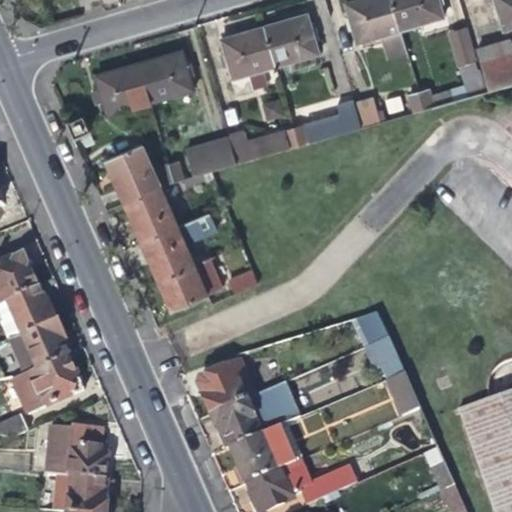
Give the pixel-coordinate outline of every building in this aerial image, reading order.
[(405,52),(398,28),(389,0),(347,0),(344,1),(348,15),(351,28),(355,41),(376,34),(383,57),(405,52)] [(441,15),(437,1),(436,0),(389,0),(398,28),(441,15)] [(511,0),(494,0),(502,28),(511,25),(511,0)] [(316,51),(312,39),(308,27),(304,13),(282,19),(261,25),(273,65),(316,51)] [(347,30),(351,28),(348,15),(343,17),(347,30)] [(218,37),(222,52),(225,63),(233,93),(249,89),(249,87),(260,84),(260,86),(263,85),(259,69),(273,66),(273,65),(261,25),(241,31),(218,37)] [(313,25),(308,27),(312,39),(317,37),(313,25)] [(446,32),(456,66),(472,61),(462,28),(446,32)] [(474,47),(486,90),(511,82),(511,62),(506,39),(474,47)] [(165,53),(137,61),(148,100),(190,88),(179,49),(165,53)] [(105,113),(148,100),(137,61),(118,67),(93,74),(105,113)] [(464,92),(480,88),(472,61),(456,66),(464,92)] [(426,88),(416,91),(422,109),(431,106),(426,88)] [(406,94),(411,112),(422,109),(416,91),(406,94)] [(370,97),(353,102),(360,127),(377,122),(370,97)] [(338,113),(291,127),(296,145),(360,127),(353,102),(352,99),(335,104),(338,113)] [(65,121),(71,136),(87,130),(80,115),(65,121)] [(242,132),(226,137),(234,164),(296,145),(291,127),(244,140),(242,132)] [(209,171),(234,164),(226,137),(226,136),(182,149),(190,177),(209,171)] [(121,202),(123,200),(158,186),(171,182),(166,163),(151,167),(141,143),(103,160),(113,183),(121,202)] [(176,160),(166,163),(171,182),(181,179),(176,160)] [(175,226),(158,186),(123,200),(130,217),(133,224),(131,225),(138,242),(175,226)] [(206,213),(175,226),(182,242),(213,229),(206,213)] [(151,265),(157,280),(191,265),(182,242),(175,226),(138,242),(145,259),(147,258),(151,265)] [(0,303),(6,301),(38,287),(36,285),(31,271),(22,251),(0,260),(0,303)] [(206,259),(191,265),(157,280),(154,281),(161,295),(167,310),(218,286),(206,259)] [(226,282),(230,293),(255,283),(250,271),(226,282)] [(6,301),(21,334),(56,319),(51,307),(44,293),(41,294),(38,287),(6,301)] [(0,320),(0,324),(6,338),(21,334),(6,301),(0,303),(0,318),(1,320),(0,320)] [(365,345),(375,340),(385,336),(374,310),(353,317),(365,345)] [(21,334),(35,368),(67,354),(63,345),(66,343),(62,333),(56,319),(21,334)] [(6,338),(21,373),(35,368),(21,334),(6,338)] [(375,340),(391,375),(401,371),(385,336),(375,340)] [(73,369),(67,354),(35,368),(21,373),(10,375),(26,412),(38,407),(81,388),(73,369)] [(201,402),(207,415),(249,396),(234,360),(197,376),(194,387),(201,402)] [(399,414),(417,406),(401,371),(391,375),(383,379),(399,414)] [(282,381),(249,396),(207,415),(213,431),(218,442),(222,440),(226,448),(279,425),(298,416),(282,381)] [(484,396),(456,406),(494,511),(511,511),(511,387),(507,389),(502,390),(484,396)] [(0,433),(14,436),(27,430),(20,414),(0,422),(0,433)] [(58,473),(70,474),(105,477),(106,459),(108,443),(100,443),(101,427),(72,424),(71,428),(50,425),(45,471),(58,473)] [(294,460),(279,425),(226,448),(235,469),(242,483),(294,460)] [(290,496),(299,493),(298,492),(312,485),(300,457),(294,460),(242,483),(249,499),(254,511),(259,511),(290,498),(290,496)] [(432,468),(441,489),(451,484),(442,462),(432,468)] [(348,469),(312,485),(298,492),(299,493),(302,504),(354,481),(348,469)] [(54,511),(66,511),(105,511),(106,502),(109,477),(105,477),(70,474),(58,473),(57,485),(54,511)] [(450,511),(463,511),(451,484),(441,489),(450,511)]
